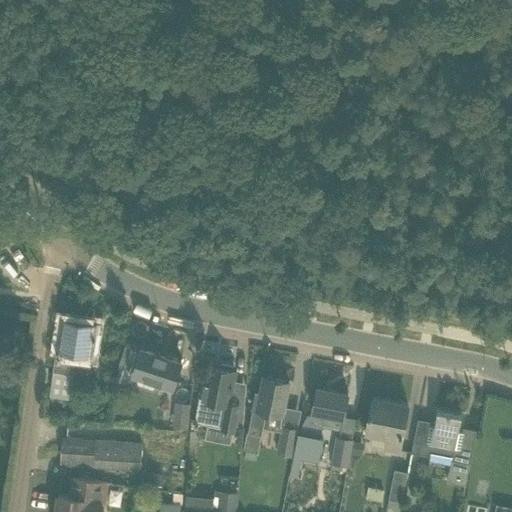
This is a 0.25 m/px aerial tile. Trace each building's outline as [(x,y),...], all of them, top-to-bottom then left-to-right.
[(92,357),(94,342),(97,322),(62,317),(57,350),(56,350),(49,396),(70,399),(76,355),(92,357)] [(171,390),(175,378),(181,359),(142,346),(133,372),(161,381),(160,386),(171,390)] [(228,400),(231,390),(235,370),(210,365),(206,382),(203,382),(195,422),(207,424),(235,430),(241,403),(228,400)] [(262,435),(267,412),(282,415),(289,381),(263,376),(260,393),(256,392),(248,433),(244,450),(258,453),(262,435)] [(310,425),(309,431),(339,437),(345,406),(349,386),(318,380),(315,400),(310,425)] [(399,449),(404,424),(408,405),(372,398),(366,432),(387,436),(385,447),(399,449)] [(175,403),(173,428),(188,429),(189,405),(175,403)] [(465,485),(470,464),(472,454),(475,434),(462,431),(462,432),(458,431),(461,415),(437,410),(434,426),(429,425),(425,445),(413,443),(411,453),(430,457),(431,452),(452,456),(451,461),(447,481),(465,485)] [(68,426),(108,428),(109,423),(68,418),(68,426)] [(282,426),(277,454),(293,457),(298,429),(282,426)] [(336,437),(332,462),(333,462),(332,469),(346,471),(347,466),(348,466),(352,440),(336,437)] [(142,443),(82,439),(62,438),(60,463),(77,464),(77,463),(140,467),(142,443)] [(395,469),(389,499),(386,511),(399,511),(402,502),(408,472),(395,469)] [(102,511),(108,482),(75,477),(72,497),(59,495),(56,511),(102,511)] [(186,496),(184,511),(192,511),(212,511),(214,498),(186,496)] [(159,511),(178,511),(179,501),(160,501),(159,511)]
